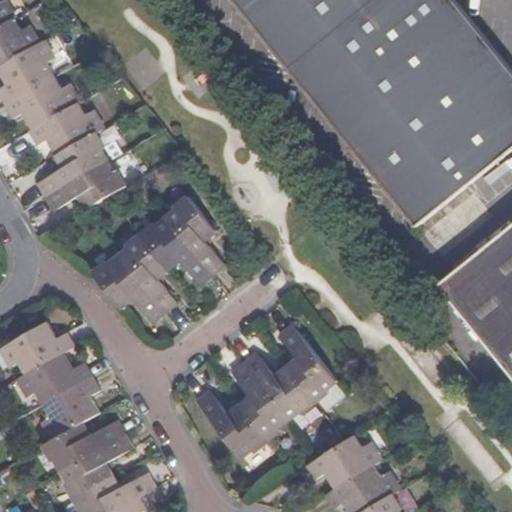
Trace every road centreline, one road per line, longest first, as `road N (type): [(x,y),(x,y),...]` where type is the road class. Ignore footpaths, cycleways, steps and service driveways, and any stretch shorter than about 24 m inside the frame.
road 1 (residential): [(145,379),(81,297),(17,253)]
road 2 (residential): [(290,275),(145,379)]
road 3 (residential): [(222,511),(190,473),(145,379)]
